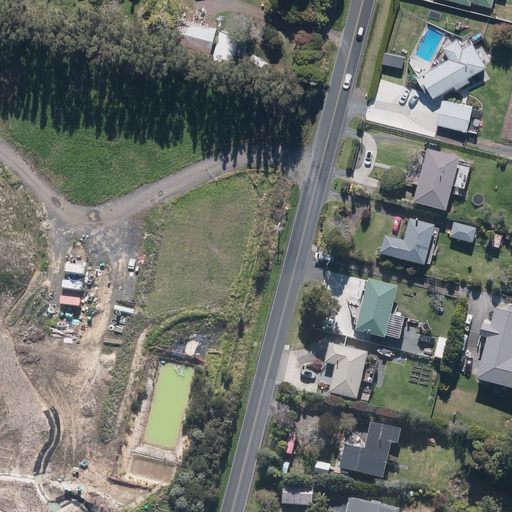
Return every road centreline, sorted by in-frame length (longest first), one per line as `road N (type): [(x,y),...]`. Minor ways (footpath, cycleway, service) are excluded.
road 1 (tertiary): [(231,511),(363,0)]
road 2 (track): [(321,163),(232,144),(0,257)]
road 3 (track): [(352,40),(199,0)]
